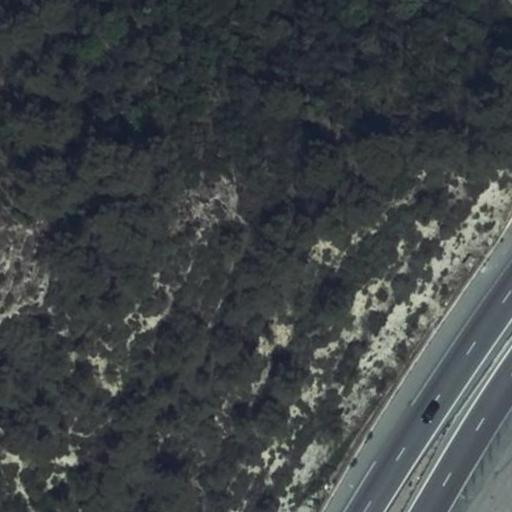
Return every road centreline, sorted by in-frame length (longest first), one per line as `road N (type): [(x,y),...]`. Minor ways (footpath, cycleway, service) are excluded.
road 1 (motorway): [(511,289),(364,511)]
road 2 (motorway): [(429,511),(511,377)]
